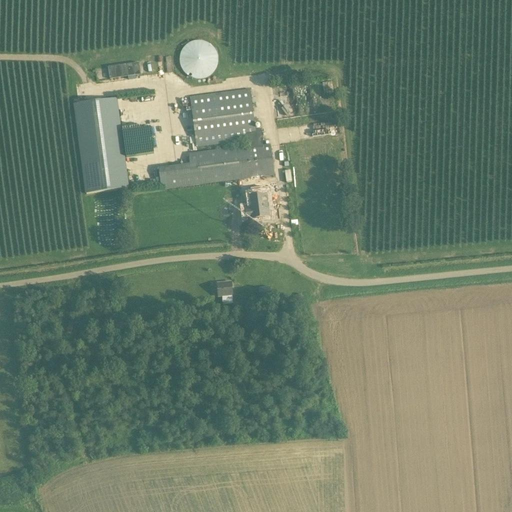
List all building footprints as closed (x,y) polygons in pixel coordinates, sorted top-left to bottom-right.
[(179,60),(180,66),(182,71),(185,75),(190,78),(195,80),(201,80),(206,78),(211,75),(214,71),(217,66),(217,60),(217,55),(214,50),(211,46),(206,43),(201,41),(195,41),(190,43),(185,46),(182,50),(180,55),(179,60)] [(153,55),(101,62),(104,83),(156,77),(153,55)] [(304,115),(332,112),(329,96),(334,95),(332,82),(318,84),(320,99),(315,100),(314,95),(302,96),(304,115)] [(161,191),(250,179),(264,177),(274,176),(270,145),(262,146),(260,130),(255,131),(249,90),(189,98),(196,148),(246,141),(247,146),(188,154),(190,164),(158,169),(161,191)] [(118,101),(120,116),(143,112),(140,97),(127,99),(128,109),(121,110),(120,101),(118,101)] [(128,189),(116,100),(73,105),(85,195),(128,189)] [(264,196),(263,187),(251,189),(252,197),(251,197),(252,209),(245,209),(246,220),(269,218),(267,195),(264,196)] [(218,297),(221,297),(222,305),(232,305),(232,296),(231,283),(216,284),(218,297)] [(269,288),(258,289),(259,299),(270,298),(269,288)]
